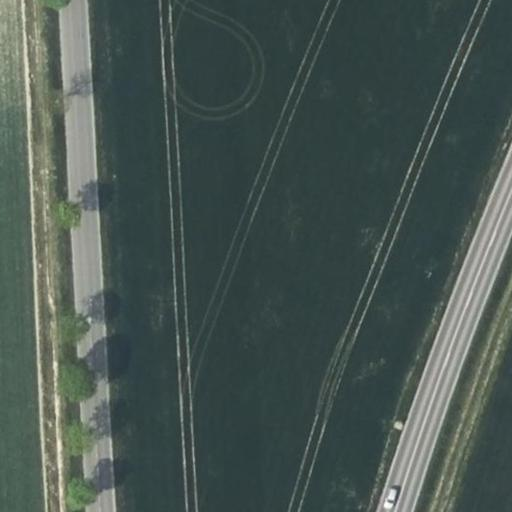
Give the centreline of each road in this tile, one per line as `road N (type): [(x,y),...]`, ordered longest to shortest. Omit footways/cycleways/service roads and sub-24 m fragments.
road 1 (unclassified): [(98,511),(69,0)]
road 2 (track): [(28,0),(54,511)]
road 3 (secondary): [(392,511),(511,184)]
road 4 (track): [(511,268),(431,511)]
